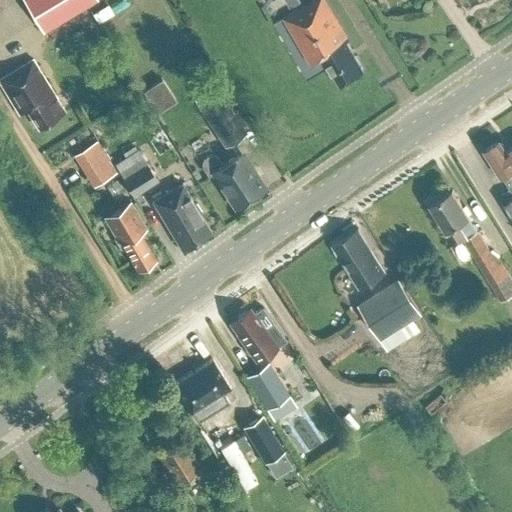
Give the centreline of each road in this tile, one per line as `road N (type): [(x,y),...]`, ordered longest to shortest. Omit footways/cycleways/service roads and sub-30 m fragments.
road 1 (primary): [(0,428),(511,65)]
road 2 (track): [(240,251),(326,382),(362,401),(412,412),(473,511)]
road 3 (track): [(144,322),(0,99)]
